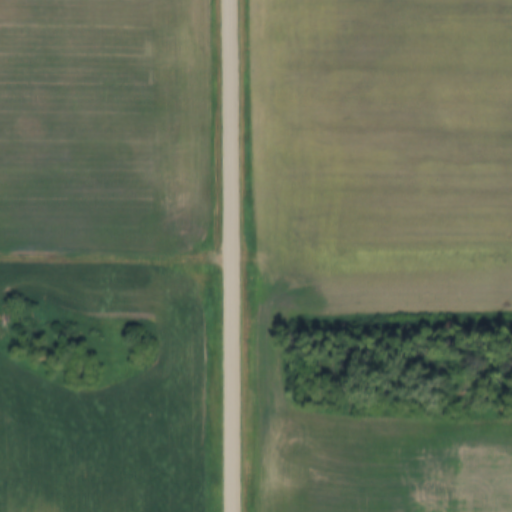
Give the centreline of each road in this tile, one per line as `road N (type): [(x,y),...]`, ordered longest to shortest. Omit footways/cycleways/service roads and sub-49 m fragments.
road 1 (track): [(511,257),(0,250)]
road 2 (residential): [(232,511),(229,0)]
